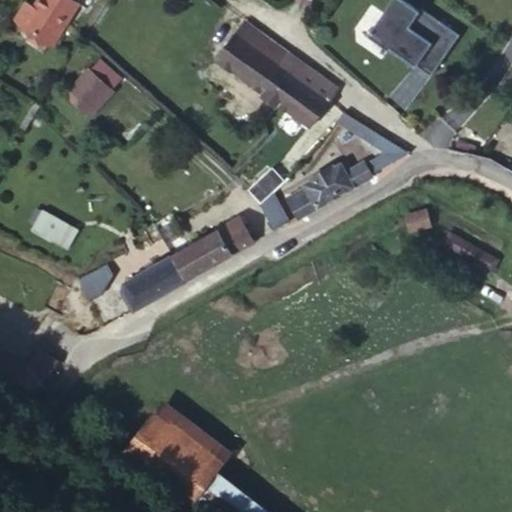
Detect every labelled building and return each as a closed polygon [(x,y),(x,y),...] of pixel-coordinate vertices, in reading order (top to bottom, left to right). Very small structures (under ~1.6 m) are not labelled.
[(0,0),(0,1),(36,24),(51,0),(0,0)] [(294,53),(290,49),(235,7),(205,51),(264,95),(294,53)] [(104,65),(79,44),(71,54),(95,76),(104,65)] [(295,118),(324,75),(294,53),(264,95),(295,118)] [(71,54),(48,79),(72,101),(95,76),(71,54)] [(386,153),(405,146),(332,101),(324,117),(372,144),(351,156),(357,169),(386,153)] [(343,177),(357,169),(351,156),(347,153),(331,164),(326,157),(293,175),(297,181),(279,190),(288,205),(343,177)] [(265,217),(278,210),(259,173),(248,186),(265,217)] [(231,203),(225,206),(164,240),(177,264),(219,242),(240,230),(244,229),(231,203)] [(69,249),(80,227),(42,207),(31,230),(69,249)] [(403,229),(415,226),(414,222),(411,214),(398,219),(402,231),(403,229)] [(417,229),(415,226),(403,229),(402,231),(404,234),(417,229)] [(488,256),(433,233),(426,245),(482,270),(483,267),(488,256)] [(106,280),(114,298),(124,292),(177,264),(164,240),(113,268),(106,280)] [(0,390),(8,395),(30,362),(10,349),(0,364),(0,390)] [(199,501),(211,487),(221,472),(149,421),(127,452),(199,501)] [(271,511),(221,472),(211,487),(199,501),(127,452),(114,473),(176,511),(271,511)]
